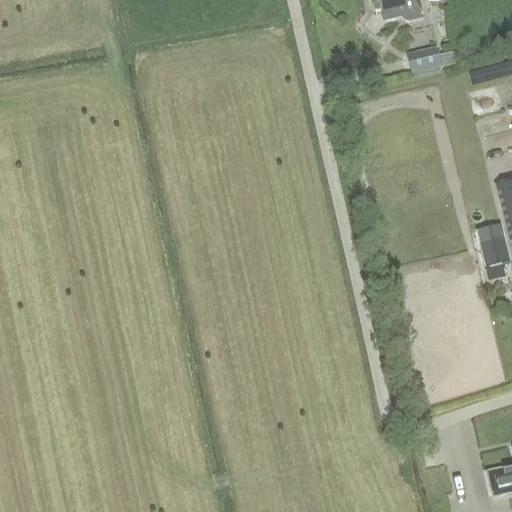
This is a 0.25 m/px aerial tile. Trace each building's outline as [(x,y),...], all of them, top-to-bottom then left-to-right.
[(408,24),(423,20),(418,1),(418,0),(371,0),(373,7),(380,5),(385,25),(402,21),(408,24)] [(436,50),(406,57),(411,76),(441,69),(436,50)] [(511,183),(497,187),(511,248),(511,183)] [(504,240),(481,246),(487,270),(510,264),(504,240)] [(434,496),(451,494),(447,462),(431,463),(434,496)] [(511,469),(487,475),(492,497),(511,492),(511,469)]
